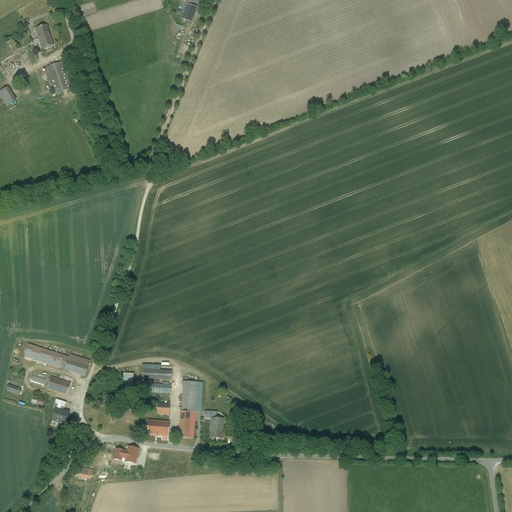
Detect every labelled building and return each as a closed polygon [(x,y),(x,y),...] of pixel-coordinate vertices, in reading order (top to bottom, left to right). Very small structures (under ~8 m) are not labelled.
[(192,22),(196,11),(197,8),(194,7),(186,4),(181,18),(192,22)] [(42,49),(53,45),(46,26),(35,29),(42,49)] [(29,54),(21,59),(27,69),(35,64),(29,54)] [(23,72),(16,57),(7,62),(14,77),(23,72)] [(53,95),(72,89),(63,62),(44,68),(53,95)] [(0,97),(6,107),(16,100),(8,87),(0,92),(0,97)] [(63,356),(28,345),(24,357),(59,368),(63,356)] [(90,361),(69,355),(68,360),(88,367),(90,361)] [(88,367),(68,360),(65,370),(85,376),(88,367)] [(171,371),(142,370),(141,378),(171,380),(171,371)] [(135,387),(135,374),(124,374),(124,387),(135,387)] [(34,375),(31,382),(45,387),(48,380),(34,375)] [(62,380),(52,377),(48,389),(57,393),(62,380)] [(71,384),(62,380),(57,393),(66,396),(71,384)] [(197,382),(184,382),(182,412),(190,412),(195,413),(197,382)] [(171,385),(141,384),(141,392),(171,394),(171,385)] [(21,390),(9,386),(7,391),(20,395),(21,390)] [(64,402),(56,400),(55,404),(57,405),(52,421),(66,425),(69,413),(61,411),(64,402)] [(170,404),(158,404),(158,414),(169,414),(170,404)] [(182,412),(181,412),(179,437),(188,438),(190,412),(182,412)] [(216,419),(211,419),(211,432),(222,433),(222,419),(216,419)] [(157,422),(146,421),(145,434),(156,435),(157,422)] [(169,422),(157,422),(156,435),(168,436),(169,422)] [(138,449),(128,447),(127,452),(126,459),(125,462),(135,464),(138,449)] [(127,452),(116,450),(114,459),(121,461),(122,458),(126,459),(127,452)] [(148,453),(147,461),(158,462),(159,454),(148,453)] [(93,471),(80,468),(78,477),(91,480),(93,471)]
